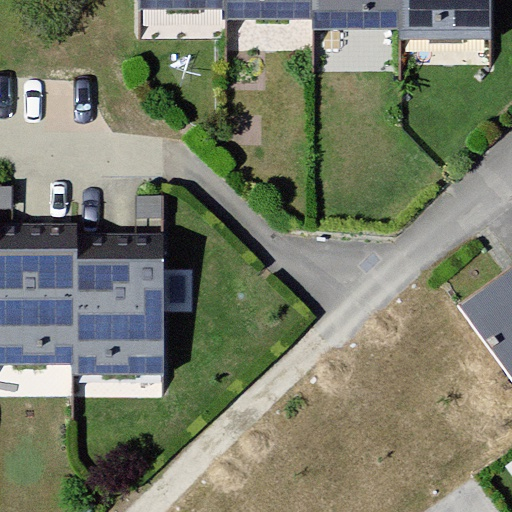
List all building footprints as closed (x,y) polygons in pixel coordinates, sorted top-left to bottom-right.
[(138,0),(138,24),(241,26),(242,0),(138,0)] [(326,0),(242,0),(241,26),(326,29),(326,0)] [(421,0),(326,0),(326,29),(326,52),(421,51),(421,0)] [(496,0),(421,0),(421,51),(497,51),(496,0)] [(83,239),(0,235),(0,366),(82,369),(83,239)] [(171,239),(83,239),(82,369),(82,382),(170,382),(171,239)] [(511,274),(457,314),(511,389),(511,274)]
